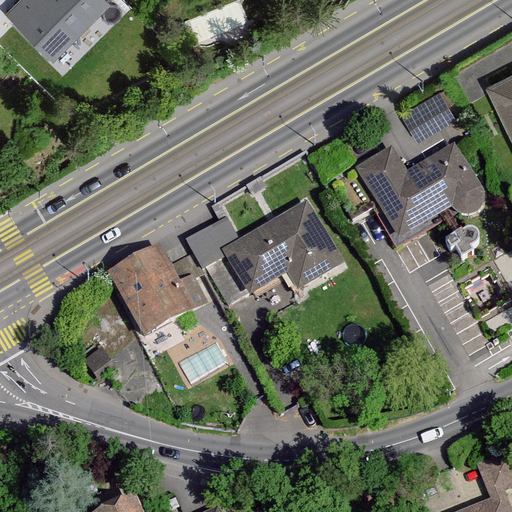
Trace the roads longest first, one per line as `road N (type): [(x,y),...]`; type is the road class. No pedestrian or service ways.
road 1 (secondary): [(0,300),(511,0)]
road 2 (tertiary): [(511,395),(402,442),(300,459),(154,441),(42,406)]
road 3 (secondary): [(409,0),(0,240)]
